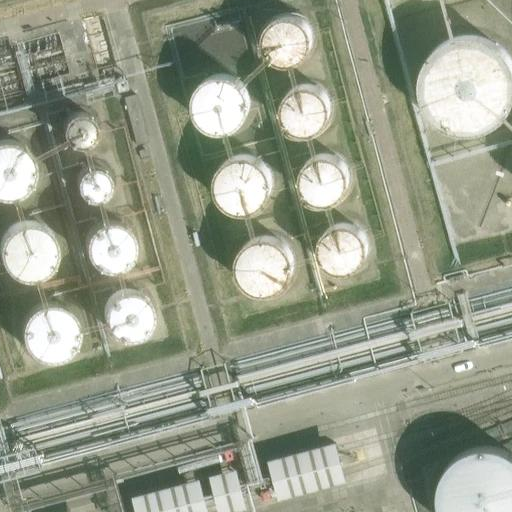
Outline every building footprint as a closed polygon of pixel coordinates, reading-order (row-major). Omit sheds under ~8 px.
[(312,36),(311,30),(310,26),(307,21),(304,18),(300,14),(297,13),(291,11),(286,11),(278,13),(274,15),(269,19),(264,26),(263,32),(263,36),(264,44),(266,48),(269,52),(275,57),(281,59),(285,60),(289,60),(296,59),(300,57),(304,54),(307,50),(310,46),(311,41),(312,36)] [(511,56),(508,50),(502,42),(494,36),(487,33),(477,30),(469,29),(459,30),(451,32),(442,36),(434,42),(428,50),(423,58),(421,67),(420,77),(421,87),(424,97),(428,104),(434,112),(441,118),(448,121),(456,124),(466,126),(477,125),(485,123),(494,118),(501,113),(507,106),(511,97),(511,56)] [(257,101),(257,100),(257,94),(255,88),(252,83),(247,77),(243,74),(238,71),(232,69),(226,68),(220,69),(214,70),(208,73),(204,76),(199,81),(196,86),(194,91),(193,98),(193,103),(194,109),(197,116),(200,121),(205,125),(211,129),(216,131),(223,133),(230,132),(238,130),(243,127),(248,123),(252,118),(255,112),(257,107),(257,101)] [(330,106),(328,97),(326,93),(323,89),(320,86),(315,83),(307,81),(302,81),(297,82),(292,84),(288,87),(285,91),(282,95),(280,101),(279,105),(280,110),(281,115),(283,119),(286,123),(293,128),(297,130),(302,131),(307,131),(312,130),(317,128),(322,125),(325,121),(328,116),(329,112),(330,106)] [(93,132),(94,127),(93,121),(90,116),(86,113),(80,111),(75,111),(69,113),(65,116),(62,121),(61,127),(62,133),(65,138),(69,141),(75,143),(80,143),(86,141),(90,137),(93,132)] [(31,175),(32,169),(32,164),(30,159),(28,155),(25,150),(22,147),(17,144),(12,142),(7,141),(2,141),(0,141),(0,194),(4,195),(9,195),(14,193),(19,191),(23,188),(27,184),(29,180),(31,175)] [(350,174),(350,173),(349,165),(347,160),(344,156),(340,153),(336,150),(330,148),(326,148),(320,148),(316,149),(312,151),(308,154),(303,159),(301,162),(300,166),(299,172),(299,177),(300,182),(302,186),(305,190),(309,194),(313,196),(319,198),(323,199),(327,199),(333,197),(337,196),(341,193),(345,188),(348,184),(349,179),(350,174)] [(276,180),(276,179),(276,173),(274,168),(271,163),(267,157),(263,154),(257,151),(251,149),(245,149),(240,149),(233,151),(228,154),(224,158),(220,163),(217,168),(215,174),(215,179),(215,185),(217,189),(219,195),(222,199),(227,204),(234,208),(243,210),(248,210),(254,209),(260,206),(265,203),(269,199),(273,192),(276,186),(276,180)] [(107,190),(109,184),(108,178),(106,172),(101,168),(96,166),(90,166),(84,168),(79,171),(76,177),(76,183),(77,189),(81,194),(86,197),(92,198),(98,197),(103,194),(107,190)] [(370,245),(370,244),(370,239),(368,235),(366,230),(363,226),(360,224),(355,220),(350,219),(345,218),(336,219),(331,222),(327,224),(323,229),(320,233),(319,238),(318,243),(319,249),(320,254),(322,257),(325,262),(329,265),(334,268),(339,270),(344,270),(349,270),(355,268),(360,265),(363,262),(368,255),(370,249),(370,245)] [(56,253),(57,247),(56,241),(54,236),(51,231),(47,227),(42,224),(37,221),(32,220),(26,220),(20,220),(15,222),(10,225),(6,229),(2,234),(0,238),(0,258),(1,261),(4,266),(8,270),(12,274),(18,276),(23,278),(29,278),(35,277),(40,275),(45,272),(49,268),(53,264),(55,258),(56,253)] [(132,248),(132,243),(132,238),(130,233),(127,229),(124,225),(120,222),(115,220),(110,220),(105,220),(100,221),(96,223),(92,227),(89,231),(87,235),(86,240),(86,245),(87,250),(89,255),(92,259),(96,262),(100,264),(105,266),(110,266),(115,265),(120,263),(124,261),(127,257),(130,253),(132,248)] [(298,263),(298,262),(298,257),(296,251),(294,246),(290,241),(286,237),(281,234),(275,231),(269,231),(262,231),(255,233),(250,235),(245,239),(241,244),(238,250),(236,256),(235,262),(236,268),(238,274),(240,278),(244,284),(247,287),(253,290),(259,293),(265,294),(271,293),(279,291),(284,289),(289,285),(293,280),(296,274),(298,269),(298,263)] [(150,318),(151,312),(150,307),(148,302),(145,298),(142,294),(137,291),(132,290),(127,289),(122,290),(117,291),(112,294),(109,298),(106,302),(104,307),(104,312),(104,318),(106,323),(109,327),(112,331),(117,334),(122,335),(127,336),(132,335),(137,334),(142,331),(145,327),(148,323),(150,318)] [(79,335),(79,329),(79,324),(77,318),(74,313),(70,308),(66,305),(61,302),(55,300),(49,299),(43,300),(38,302),(33,304),(28,308),(24,313),(22,318),(20,323),(19,329),(20,335),(22,341),(24,346),(28,350),(33,354),(38,357),(43,359),(49,359),(55,358),(61,357),(66,354),(70,350),(74,346),(77,341),(79,335)] [(511,511),(511,447),(508,445),(499,442),(490,441),(480,441),(471,444),(462,448),(454,453),(447,460),(442,468),(438,477),(437,487),(437,497),(438,506),(440,511),(511,511)]
